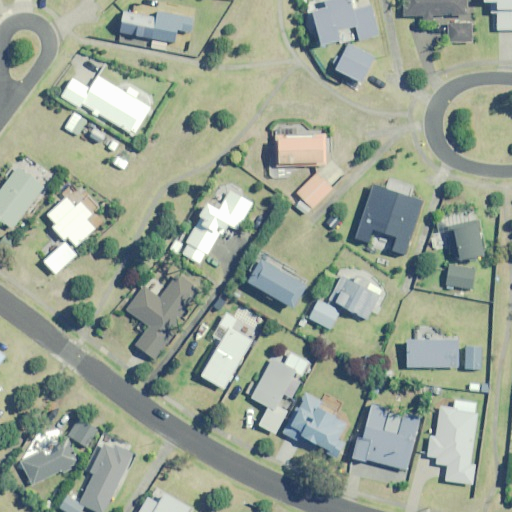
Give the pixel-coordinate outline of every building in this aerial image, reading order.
[(351,11),(348,0),(330,0),(324,2),(325,10),(314,12),(322,46),(339,42),(337,31),(356,27),(360,41),(383,36),(375,6),(351,11)] [(465,16),(465,0),(403,0),(404,17),(465,16)] [(493,1),(493,5),(489,6),(490,14),(496,15),(496,32),(511,31),(511,0),(483,0),(484,2),(493,1)] [(156,18),(124,12),(120,33),(175,44),(178,30),(191,33),(193,18),(157,12),(156,18)] [(471,44),(471,25),(448,25),(448,44),(471,44)] [(374,58),(348,45),(335,70),(361,83),(374,58)] [(151,108),(98,76),(90,89),(72,78),(60,97),(80,109),(83,104),(134,136),(151,108)] [(86,121),(73,113),(64,128),(77,136),(86,121)] [(106,134),(94,129),(90,138),(102,143),(106,134)] [(322,163),(321,137),(277,138),(278,164),(322,163)] [(107,138),(102,147),(114,153),(119,143),(107,138)] [(121,150),(113,164),(124,171),(132,157),(121,150)] [(28,168),(18,160),(5,177),(9,180),(0,191),(0,219),(12,229),(52,178),(33,163),(28,168)] [(333,190),(317,174),(297,194),(313,210),(333,190)] [(395,240),(390,252),(403,257),(422,203),(375,186),(356,239),(371,245),(375,233),(395,240)] [(180,253),(203,266),(222,230),(226,224),(237,230),(252,204),(230,191),(219,211),(207,204),(180,253)] [(75,208),(67,198),(48,215),(56,224),(52,227),(64,240),(68,237),(76,246),(95,230),(86,220),(92,215),(81,202),(75,208)] [(482,256),(472,212),(444,218),(445,222),(435,225),(437,234),(448,232),(454,262),(482,256)] [(77,255),(66,242),(44,262),(56,275),(77,255)] [(306,286),(256,257),(248,270),(254,274),(248,283),(293,309),(306,286)] [(476,270),(449,266),(447,286),(473,290),(476,270)] [(370,284),(344,271),(329,301),(369,321),(384,290),(370,284)] [(199,292),(177,276),(160,299),(144,288),(127,311),(149,327),(136,346),(156,361),(175,334),(170,331),(199,292)] [(340,312),(316,300),(307,318),(331,330),(340,312)] [(241,327),(224,318),(212,339),(217,341),(198,374),(224,389),(252,342),(237,333),(241,327)] [(407,339),(407,368),(456,368),(456,339),(407,339)] [(480,348),(463,347),(462,370),(479,370),(480,348)] [(286,413),(276,408),(294,372),(302,375),(308,364),(284,352),(280,361),(271,356),(256,386),(252,384),(246,396),(268,408),(259,426),(275,434),(286,413)] [(303,443),(305,439),(326,449),(322,456),(334,462),(343,443),(337,440),(346,422),(318,409),(321,403),(306,395),(286,435),(303,443)] [(356,438),(351,460),(366,464),(367,461),(407,471),(420,419),(403,415),(398,436),(382,432),(387,409),(369,404),(365,417),(360,439),(356,438)] [(476,414),(438,408),(434,437),(431,437),(428,457),(437,458),(436,464),(447,466),(445,481),(470,485),(473,465),(469,465),(476,414)] [(97,430),(79,420),(69,437),(87,448),(97,430)] [(105,511),(134,455),(106,441),(91,473),(95,475),(80,504),(95,511),(105,511)] [(78,462),(70,446),(46,458),(43,452),(21,463),(33,486),(78,462)] [(80,511),(83,508),(65,497),(58,508),(64,511),(80,511)]
